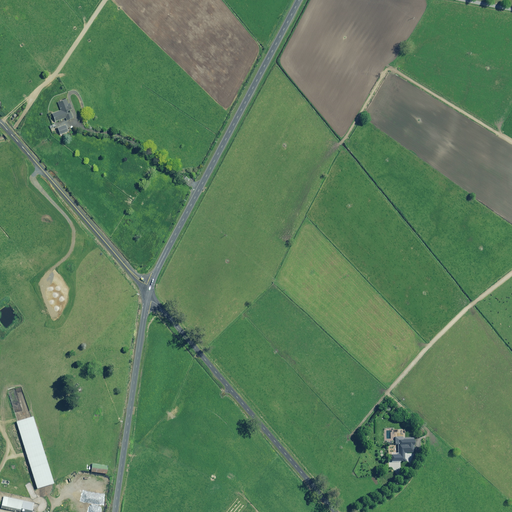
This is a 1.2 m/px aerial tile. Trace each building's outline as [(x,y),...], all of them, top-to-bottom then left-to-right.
[(68,104),(66,99),(58,102),(61,110),(52,114),(55,121),(65,118),(66,120),(73,118),(70,112),(68,113),(67,111),(71,109),(69,103),(68,104)] [(68,131),(65,125),(57,128),(60,134),(68,131)] [(54,483),(33,417),(16,422),(37,489),(54,483)] [(398,444),(398,453),(400,453),(404,453),(404,452),(414,452),(414,438),(403,438),(403,437),(395,437),(395,444),(398,444)] [(108,466),(92,463),(91,472),(107,474),(108,466)] [(4,496),(1,509),(14,511),(15,511),(16,510),(25,511),(31,511),(34,503),(4,496)]
